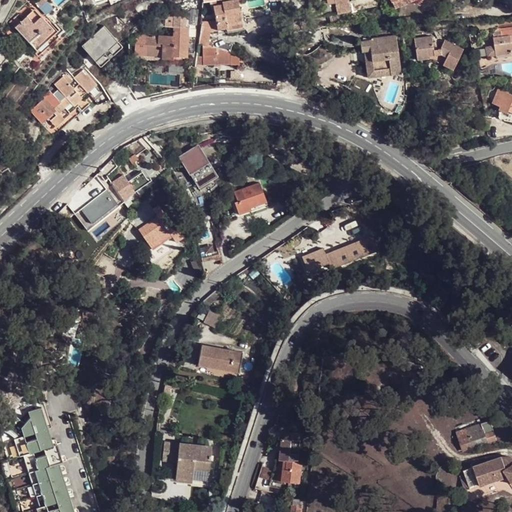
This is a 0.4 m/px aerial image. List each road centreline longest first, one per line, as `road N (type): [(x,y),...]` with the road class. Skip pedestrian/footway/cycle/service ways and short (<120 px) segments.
road 1 (primary): [(511,255),(349,129),(244,102),(165,111),(126,127),(0,236)]
road 2 (unclassified): [(139,511),(150,401),(174,326),(197,295),(336,196),(511,147)]
road 3 (tertiary): [(511,408),(421,314),(381,301),(331,305),(307,322),(284,363),(234,511)]
